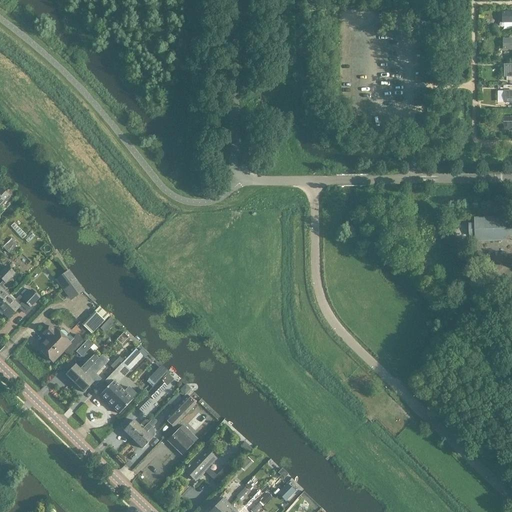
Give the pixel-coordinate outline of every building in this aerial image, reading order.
[(511,21),(511,9),(496,9),(496,21),(511,21)] [(511,34),(497,34),(497,47),(511,46),(511,34)] [(511,91),(497,91),(497,106),(511,105),(511,91)] [(0,206),(0,207),(9,197),(0,188),(0,206)] [(511,232),(511,227),(511,225),(510,223),(506,223),(506,219),(504,217),(500,217),(498,219),(494,219),(492,217),(488,218),(486,220),(483,220),(481,218),(477,218),(475,220),(475,224),(471,224),(469,226),(469,234),(471,236),(475,236),(475,240),(477,241),(481,241),(483,239),(487,239),(489,241),(493,241),(495,239),(499,239),(501,240),(505,240),(507,238),(506,234),(510,234),(511,232)] [(457,234),(469,234),(469,224),(457,224),(457,234)] [(9,253),(17,245),(11,239),(3,247),(9,253)] [(5,289),(2,286),(14,274),(6,266),(0,272),(0,278),(3,281),(0,283),(0,305),(9,296),(3,291),(5,289)] [(83,291),(68,271),(58,278),(72,299),(83,291)] [(0,311),(8,319),(24,302),(30,307),(39,298),(31,290),(22,299),(15,302),(9,296),(0,305),(0,311)] [(109,316),(99,307),(95,312),(104,321),(109,316)] [(91,334),(104,321),(95,312),(94,311),(81,324),(91,334)] [(69,356),(83,341),(77,335),(70,343),(55,329),(55,330),(50,326),(43,333),(48,337),(37,348),(52,362),(63,351),(69,356)] [(81,357),(93,345),(88,340),(76,352),(81,357)] [(74,384),(85,372),(91,367),(98,359),(94,355),(80,370),(75,365),(65,375),(74,384)] [(115,370),(121,364),(123,361),(119,357),(111,366),(115,370)] [(99,365),(102,362),(98,359),(91,367),(95,371),(100,365),(99,365)] [(129,372),(121,364),(117,367),(104,381),(109,385),(99,395),(119,414),(132,399),(131,398),(135,394),(128,387),(124,392),(117,385),(129,372)] [(99,385),(110,374),(105,369),(94,381),(99,385)] [(84,392),(93,383),(87,377),(89,375),(85,372),(74,384),(84,392)] [(173,428),(195,405),(187,396),(164,419),(173,428)] [(142,413),(152,402),(146,397),(136,407),(142,413)] [(133,440),(150,422),(149,422),(146,419),(139,426),(133,420),(123,430),(133,440)] [(153,428),(152,427),(156,423),(156,422),(156,421),(155,420),(154,420),(153,420),(152,419),(149,422),(150,422),(133,440),(142,449),(152,439),(153,437),(153,436),(154,436),(154,435),(154,434),(154,433),(154,432),(154,431),(154,430),(153,429),(153,428)] [(206,431),(196,421),(190,427),(200,437),(206,431)] [(181,455),(197,439),(183,426),(168,441),(181,455)] [(207,468),(216,459),(205,449),(184,470),(195,481),(204,471),(218,484),(231,471),(225,466),(216,476),(207,468)] [(241,463),(234,456),(231,459),(238,466),(241,463)] [(244,471),(253,462),(248,458),(239,467),(244,471)] [(286,501),(295,492),(287,484),(278,493),(286,501)] [(239,500),(247,491),(244,488),(236,497),(239,500)] [(264,505),(271,497),(267,493),(260,501),(264,505)] [(223,511),(230,506),(223,498),(209,511),(223,511)] [(251,511),(255,511),(262,505),(259,503),(251,511)]
